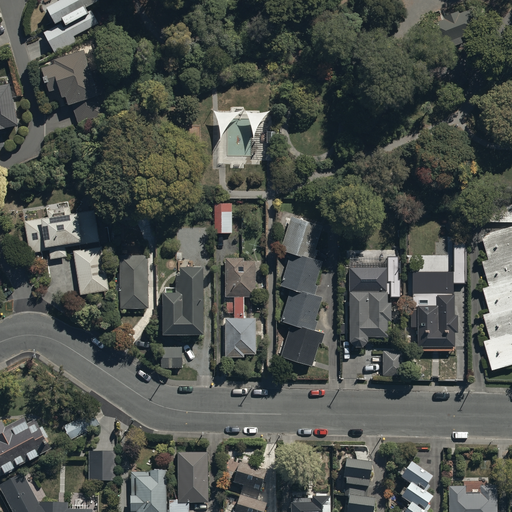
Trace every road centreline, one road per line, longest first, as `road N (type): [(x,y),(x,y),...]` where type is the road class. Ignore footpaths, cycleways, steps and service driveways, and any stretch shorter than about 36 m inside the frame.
road 1 (unclassified): [(31,332),(61,342),(161,406),(511,416)]
road 2 (residential): [(12,0),(36,130),(30,148),(0,166)]
